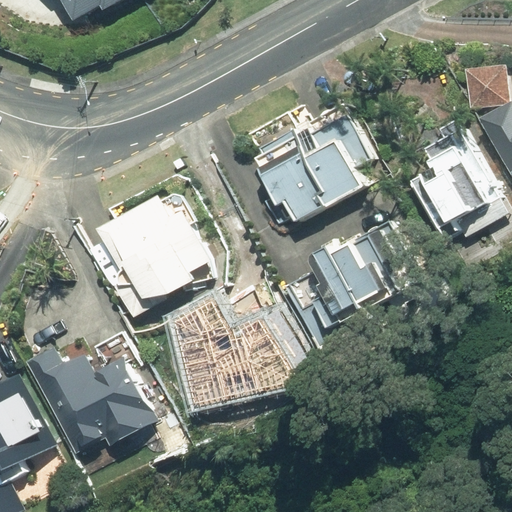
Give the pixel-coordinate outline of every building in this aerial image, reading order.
[(73,0),(85,21),(113,6),(116,11),(137,0),(73,0)] [(511,104),(511,80),(511,67),(473,71),(478,108),(511,104)] [(326,117),(314,124),(305,107),(294,113),(303,130),(337,192),(331,195),(337,206),(338,208),(377,187),(367,167),(380,160),(351,104),(339,111),(335,110),(331,111),(328,113),(326,117)] [(511,107),(491,120),(511,157),(511,107)] [(506,198),(463,119),(443,129),(449,140),(434,148),(446,169),(420,183),(453,243),(504,215),(497,203),(506,198)] [(308,222),(337,206),(331,195),(337,192),(303,130),(268,149),(271,155),(264,158),(290,206),(297,202),(308,222)] [(173,200),(171,198),(112,231),(134,273),(132,276),(132,279),(132,283),(126,286),(143,318),(209,281),(220,279),(217,264),(222,261),(201,224),(204,222),(191,197),(183,195),(173,200)] [(361,236),(345,244),(378,310),(405,296),(404,293),(428,280),(399,223),(388,228),(381,228),(378,230),(376,233),(363,240),(361,236)] [(327,348),(383,319),(378,310),(345,244),(341,240),(328,246),(332,254),(328,256),(327,258),(328,263),(330,268),(295,287),(327,348)] [(223,293),(185,313),(204,389),(243,380),(248,403),(283,394),(281,387),(295,384),(319,371),(292,320),(282,319),(273,322),(265,327),(259,336),(254,332),(245,334),(223,293)] [(63,348),(35,363),(83,454),(114,438),(118,445),(165,421),(121,335),(98,347),(110,369),(102,373),(93,355),(72,366),(63,348)] [(64,445),(26,375),(0,389),(0,511),(28,511),(32,510),(16,481),(32,472),(28,464),(64,445)]
